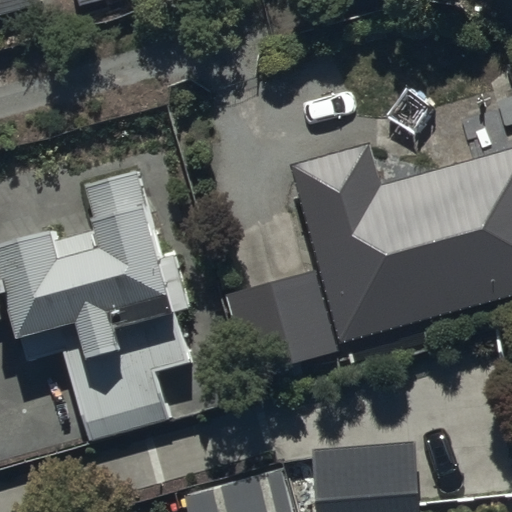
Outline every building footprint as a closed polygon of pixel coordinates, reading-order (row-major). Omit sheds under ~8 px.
[(0,0),(0,26),(48,14),(44,0),(0,0)] [(134,5),(133,0),(78,0),(83,17),(134,5)] [(299,181),(350,357),(511,311),(511,166),(393,200),(381,158),(299,181)] [(52,212),(0,227),(0,263),(27,351),(64,340),(90,425),(145,408),(140,391),(198,373),(176,303),(192,299),(176,247),(162,252),(136,166),(88,181),(99,216),(58,229),(52,212)] [(348,366),(326,285),(235,310),(257,391),(348,366)] [(422,511),(417,434),(314,440),(318,511),(422,511)] [(192,511),(297,511),(284,463),(186,490),(192,511)]
